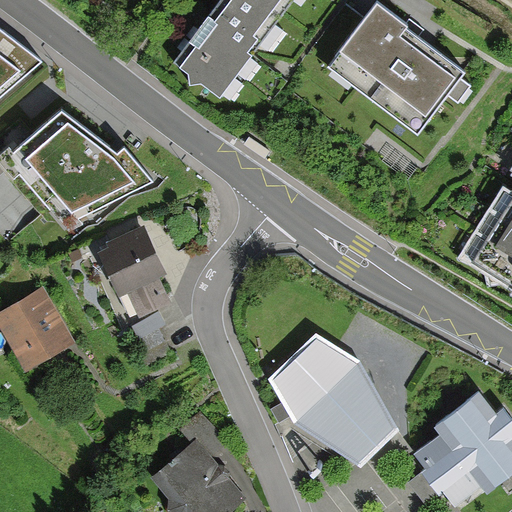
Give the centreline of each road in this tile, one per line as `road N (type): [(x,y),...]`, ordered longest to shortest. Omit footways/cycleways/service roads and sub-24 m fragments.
road 1 (residential): [(282,200),(225,266),(208,308),(286,511)]
road 2 (tertiary): [(15,0),(282,200)]
road 3 (tertiary): [(282,200),(354,254),(511,348)]
